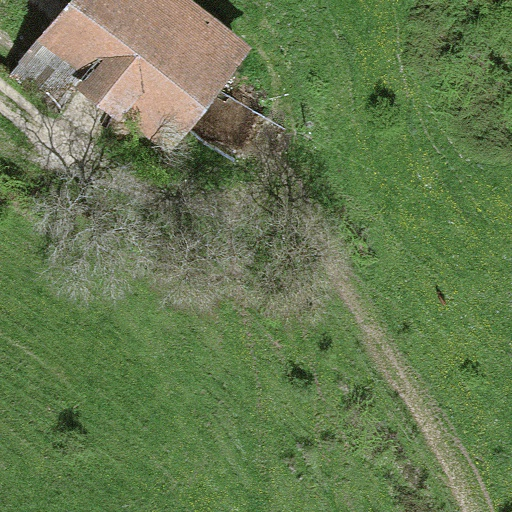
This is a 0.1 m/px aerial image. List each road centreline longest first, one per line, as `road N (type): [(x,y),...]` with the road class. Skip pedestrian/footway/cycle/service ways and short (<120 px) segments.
road 1 (track): [(471,511),(440,442),(372,338),(320,225),(268,45),(227,0)]
road 2 (track): [(106,167),(0,99)]
